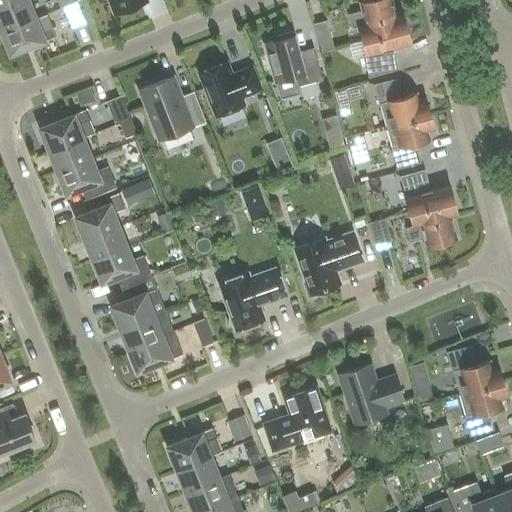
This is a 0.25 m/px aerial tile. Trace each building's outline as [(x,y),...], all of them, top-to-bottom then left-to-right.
[(35,18),(27,0),(12,0),(0,5),(0,30),(0,31),(35,18)] [(109,0),(115,13),(145,1),(144,0),(109,0)] [(358,27),(362,41),(380,36),(378,29),(386,27),(384,20),(402,15),(401,14),(395,16),(390,0),(368,0),(359,3),(361,11),(347,15),(351,29),(358,27)] [(70,30),(85,24),(76,1),(61,7),(70,30)] [(380,36),(362,41),(366,55),(362,56),(368,77),(397,69),(391,49),(410,44),(402,15),(384,20),(386,27),(378,29),(380,36)] [(40,31),(35,18),(0,31),(9,54),(55,36),(51,27),(40,31)] [(320,52),(333,49),(326,21),(313,24),(320,52)] [(279,99),(298,94),(296,87),(322,80),(315,56),(300,61),(292,32),(275,36),(276,41),(264,44),(275,82),(279,99)] [(260,89),(251,67),(239,72),(240,75),(233,78),(226,62),(199,73),(216,115),(243,104),(240,97),(260,89)] [(193,92),(179,97),(171,77),(140,89),(159,140),(204,122),(193,92)] [(379,104),(385,126),(429,114),(425,99),(418,101),(416,93),(402,97),(397,78),(373,85),(378,104),(379,104)] [(93,87),(74,94),(78,104),(97,97),(93,87)] [(130,119),(121,96),(105,102),(114,125),(130,119)] [(82,138),(82,137),(93,133),(84,110),(39,128),(48,151),(82,138)] [(330,146),(346,143),(342,113),(326,116),(330,146)] [(429,114),(385,126),(391,148),(390,149),(395,168),(420,162),(415,143),(428,139),(426,131),(433,129),(429,114)] [(91,158),(82,138),(48,151),(56,172),(91,158)] [(273,159),(279,171),(292,166),(287,153),(273,159)] [(340,190),(354,186),(343,154),(330,159),(340,190)] [(96,171),(91,158),(56,172),(65,194),(85,186),(90,198),(115,187),(107,166),(96,171)] [(399,176),(408,212),(426,207),(428,214),(436,212),(438,219),(456,214),(448,184),(429,190),(424,169),(399,176)] [(261,198),(257,185),(240,191),(244,204),(261,198)] [(118,226),(113,213),(123,209),(117,194),(107,198),(109,203),(74,217),(84,240),(118,226)] [(426,207),(408,212),(412,226),(405,228),(409,242),(423,238),(425,246),(455,238),(450,216),(456,215),(456,214),(438,219),(436,212),(428,214),(426,207)] [(375,251),(391,247),(384,219),(368,223),(375,251)] [(126,247),(118,226),(84,240),(92,260),(126,247)] [(335,270),(361,261),(351,232),(324,241),(323,238),(293,249),(305,282),(303,282),(308,297),(323,292),(322,289),(339,283),(335,270)] [(131,260),(126,247),(92,260),(101,283),(121,275),(125,286),(150,276),(142,255),(131,260)] [(176,281),(191,276),(186,264),(172,269),(176,281)] [(218,283),(228,312),(227,325),(233,325),(234,329),(264,318),(259,305),(285,296),(275,268),(249,277),(248,273),(218,283)] [(110,306),(119,329),(164,311),(150,276),(125,286),(130,297),(110,306)] [(164,311),(119,329),(127,349),(172,331),(164,311)] [(201,346),(212,342),(204,319),(193,323),(201,346)] [(181,354),(172,331),(127,349),(136,372),(181,354)] [(452,371),(458,393),(502,381),(498,366),(491,368),(489,360),(475,364),(470,345),(446,352),(451,371),(452,371)] [(0,355),(0,383),(10,380),(0,355)] [(426,360),(412,364),(422,400),(436,396),(426,360)] [(338,374),(355,424),(386,413),(384,407),(403,401),(394,374),(375,380),(370,364),(338,374)] [(502,381),(458,393),(464,415),(463,416),(468,435),(493,429),(488,410),(501,406),(499,398),(506,396),(502,381)] [(273,449),(329,430),(314,387),(285,397),(291,415),(265,424),(273,449)] [(24,414),(13,418),(8,405),(0,408),(0,453),(7,451),(8,455),(24,449),(22,444),(34,440),(24,414)] [(233,441),(251,435),(243,415),(226,421),(233,441)] [(166,446),(175,469),(210,455),(221,451),(211,428),(166,446)] [(498,432),(474,440),(479,455),(502,447),(498,432)] [(210,455),(175,469),(184,492),(219,478),(210,455)] [(275,480),(269,465),(253,471),(259,486),(275,480)] [(493,488),(501,511),(511,511),(511,471),(503,475),(509,489),(496,494),(494,488),(493,488)] [(184,492),(192,511),(199,511),(237,497),(228,475),(219,478),(184,492)] [(474,511),(501,511),(493,488),(480,493),(475,481),(453,490),(460,511),(474,511),(475,511),(474,511)] [(298,498),(303,509),(317,503),(312,492),(298,498)] [(245,511),(244,510),(242,511),(237,497),(199,511),(245,511)] [(425,511),(452,511),(446,497),(424,506),(425,511)]
